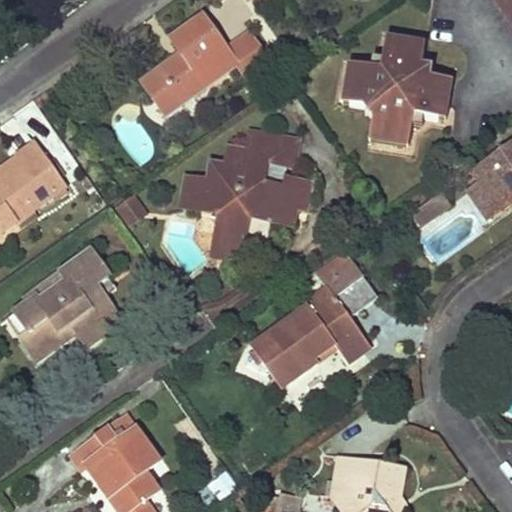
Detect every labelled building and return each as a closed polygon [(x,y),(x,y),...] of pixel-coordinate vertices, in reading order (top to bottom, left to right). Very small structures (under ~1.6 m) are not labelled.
[(511,0),(497,0),(511,20),(511,0)] [(181,54),(142,82),(166,117),(237,67),(226,52),(203,18),(182,33),(171,40),(181,54)] [(248,35),(226,52),(237,67),(247,83),(270,66),(248,35)] [(414,40),(375,36),(374,43),(413,47),(414,40)] [(413,62),(413,47),(374,43),(373,58),(372,68),(362,67),(348,66),(345,103),(358,106),(369,107),(367,119),(366,134),(406,137),(407,123),(408,112),(418,113),(434,115),(437,75),(421,73),(423,63),(413,62)] [(373,58),(363,57),(362,67),(372,68),(373,58)] [(345,103),(348,66),(341,65),(337,91),(336,102),(345,103)] [(444,75),(437,75),(434,115),(441,116),(444,75)] [(418,113),(408,112),(407,123),(418,123),(418,113)] [(208,182),(186,179),(182,208),(198,212),(198,208),(215,211),(213,222),(221,223),(219,238),(215,237),(213,248),(241,252),(243,241),(257,244),(268,246),(271,220),(266,220),(268,204),(294,208),(306,210),(311,183),(285,179),(284,189),(264,185),(269,164),(282,167),(286,139),(250,133),(246,153),(229,150),(226,167),(210,165),(208,182)] [(406,145),(406,137),(366,134),(366,141),(372,141),(406,145)] [(300,142),(286,139),(282,167),(296,169),(300,142)] [(511,143),(472,171),(480,181),(499,208),(511,198),(511,143)] [(32,212),(62,190),(34,150),(16,162),(19,167),(0,180),(0,234),(14,224),(4,211),(22,198),(32,212)] [(0,180),(19,167),(16,162),(13,160),(0,169),(0,180)] [(511,198),(499,208),(480,181),(470,189),(492,220),(511,205),(511,198)] [(22,198),(4,211),(14,224),(32,212),(22,198)] [(135,198),(115,211),(129,231),(149,218),(135,198)] [(294,208),(268,204),(266,220),(271,220),(292,224),(294,208)] [(241,252),(213,248),(212,259),(236,263),(253,266),(257,244),(243,241),(241,252)] [(27,349),(36,362),(64,341),(58,332),(69,324),(86,348),(120,324),(95,289),(107,280),(90,255),(32,297),(35,301),(15,316),(28,334),(20,339),(27,349)] [(308,310),(257,345),(286,385),(316,363),(313,359),(333,345),(346,363),(368,347),(348,319),(362,309),(334,271),(321,281),(327,290),(304,305),(308,310)] [(15,316),(7,321),(20,339),(28,334),(15,316)] [(106,454),(96,441),(72,458),(81,470),(86,467),(98,484),(107,478),(116,492),(108,498),(114,507),(117,511),(152,511),(144,501),(158,492),(144,473),(158,463),(136,432),(106,454)] [(352,459),(340,457),(336,481),(349,483),(352,459)] [(341,510),(342,511),(396,511),(406,506),(399,498),(404,467),(352,459),(349,483),(347,491),(354,500),(341,510)] [(107,478),(98,484),(108,498),(116,492),(107,478)] [(299,511),(301,500),(275,497),(273,511),(299,511)]
